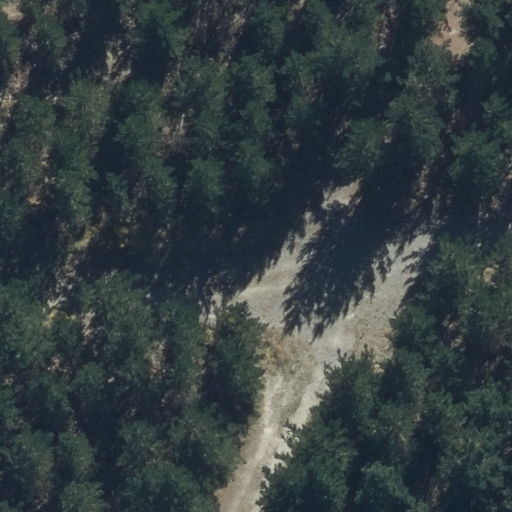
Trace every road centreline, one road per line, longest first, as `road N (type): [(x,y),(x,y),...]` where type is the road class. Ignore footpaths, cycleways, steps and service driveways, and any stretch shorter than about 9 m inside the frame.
road 1 (track): [(255,511),(325,295),(445,74),(497,0)]
road 2 (unclassified): [(0,306),(325,295),(511,234)]
